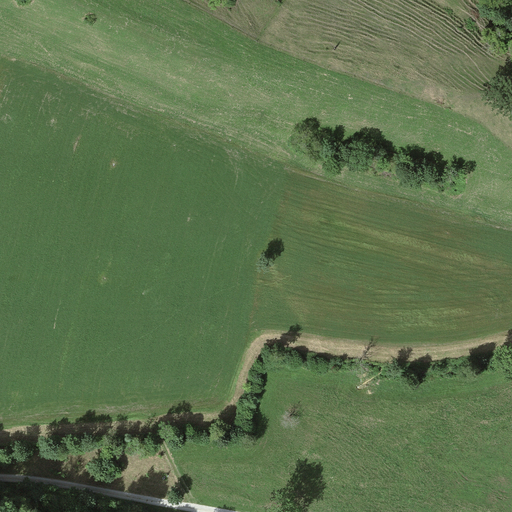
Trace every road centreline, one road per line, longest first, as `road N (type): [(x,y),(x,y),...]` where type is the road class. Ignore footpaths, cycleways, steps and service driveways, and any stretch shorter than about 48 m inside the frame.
road 1 (track): [(0,477),(202,511)]
road 2 (track): [(214,56),(74,0)]
